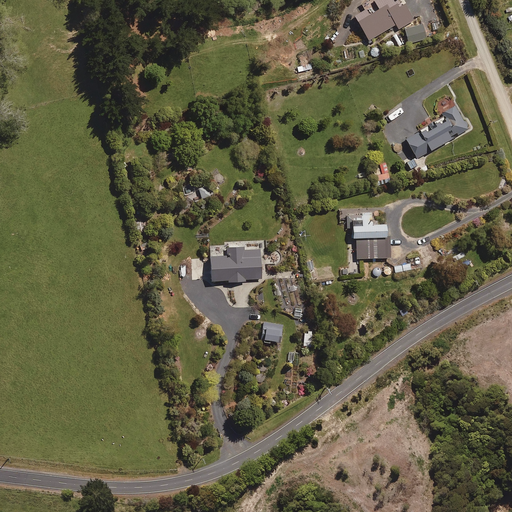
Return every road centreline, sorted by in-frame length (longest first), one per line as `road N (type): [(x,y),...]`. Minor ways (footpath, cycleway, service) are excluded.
road 1 (tertiary): [(511,281),(414,335),(253,455),(205,477),(119,489),(0,474)]
road 2 (residential): [(511,122),(464,0)]
